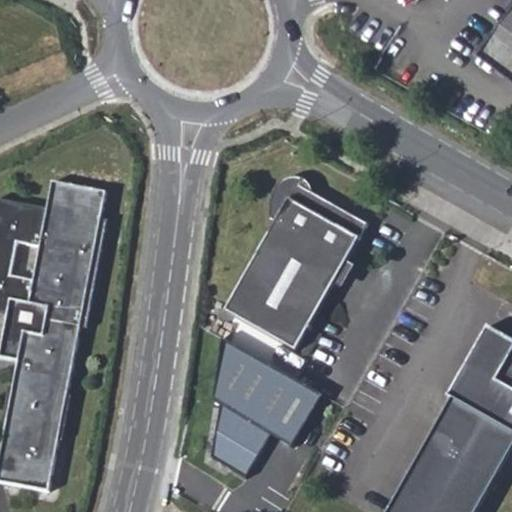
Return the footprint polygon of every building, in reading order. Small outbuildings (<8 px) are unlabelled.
[(511,11),(484,51),(511,72),(511,11)] [(272,231),(226,312),(296,351),(366,228),(368,224),(365,223),(314,194),(301,186),(305,179),(297,176),(289,176),(285,177),(276,183),(270,191),(266,201),(264,215),(264,221),(266,228),(272,231)] [(309,184),(305,179),(301,186),(314,194),(313,190),(309,184)] [(0,312),(8,314),(0,357),(0,358),(19,362),(14,386),(10,385),(1,430),(6,431),(0,459),(0,482),(49,493),(60,441),(64,442),(72,398),(68,397),(81,328),(88,330),(109,221),(102,220),(107,193),(53,183),(48,210),(0,200),(0,312)] [(511,342),(487,328),(448,398),(453,400),(388,511),(478,511),(511,452),(511,342)] [(322,399),(224,341),(215,400),(226,407),(216,461),(251,481),(274,438),(296,449),(322,399)]
